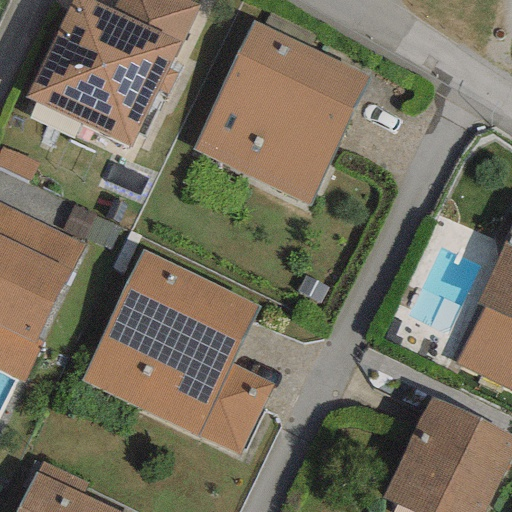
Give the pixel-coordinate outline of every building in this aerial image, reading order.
[(111,10),(89,0),(69,0),(23,98),(128,148),(179,44),(111,10)] [(184,0),(116,0),(111,10),(179,44),(197,6),(184,0)] [(251,23),(191,150),(306,205),(366,78),(251,23)] [(0,204),(0,238),(69,274),(83,247),(0,204)] [(511,225),(474,304),(482,307),(453,366),(511,394),(511,225)] [(0,238),(0,372),(22,384),(37,344),(30,343),(69,274),(0,238)] [(257,305),(141,250),(79,381),(236,455),(270,385),(229,365),(257,305)] [(0,407),(10,382),(0,378),(0,407)] [(481,511),(511,449),(511,437),(430,397),(380,498),(408,511),(481,511)] [(86,483),(40,461),(15,511),(115,511),(80,495),(86,483)]
